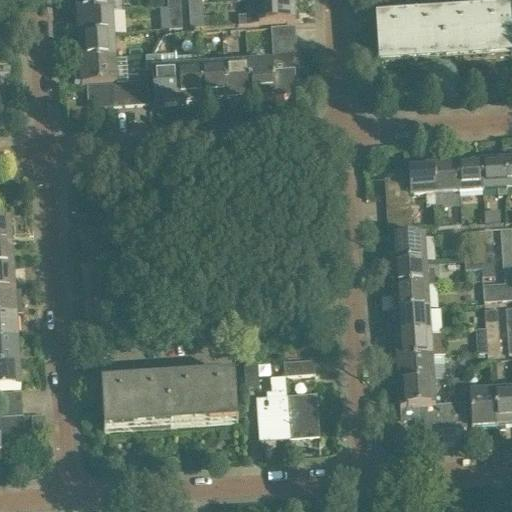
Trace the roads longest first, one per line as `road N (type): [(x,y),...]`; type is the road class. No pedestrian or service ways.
road 1 (residential): [(68,496),(45,153)]
road 2 (residential): [(362,476),(337,134)]
road 3 (residential): [(362,476),(68,496)]
road 4 (residential): [(45,153),(337,134)]
road 5 (residential): [(337,134),(511,120)]
road 6 (residential): [(45,153),(32,0)]
road 7 (residential): [(511,463),(362,476)]
road 8 (residential): [(337,134),(326,0)]
